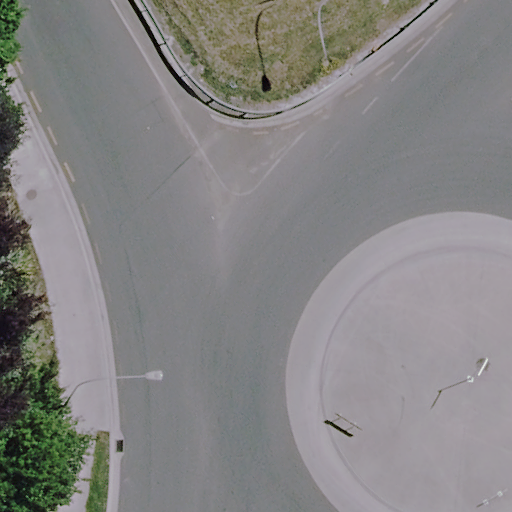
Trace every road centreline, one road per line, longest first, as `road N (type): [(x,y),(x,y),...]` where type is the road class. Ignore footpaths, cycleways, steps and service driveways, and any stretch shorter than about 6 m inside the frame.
road 1 (primary): [(215,312),(266,161),(312,108),(353,81),(416,60),(497,60)]
road 2 (primary): [(215,312),(149,236),(17,0)]
